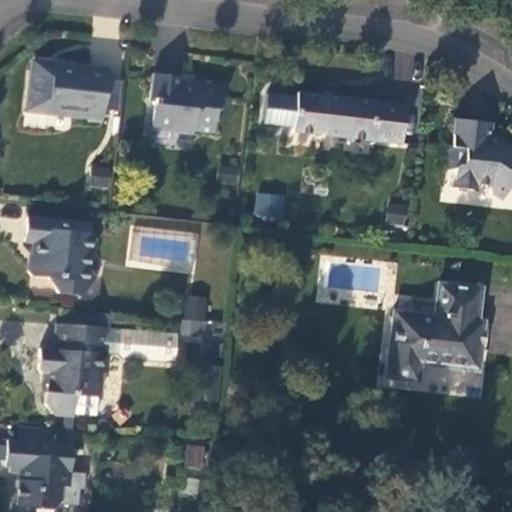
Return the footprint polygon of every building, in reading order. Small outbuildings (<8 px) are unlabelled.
[(106,80),(107,69),(54,63),(54,66),(41,64),(40,70),(29,69),(25,111),(46,114),(51,110),(68,112),(71,117),(80,118),(85,114),(98,115),(98,120),(101,120),(102,110),(106,80)] [(220,106),(222,86),(194,83),(193,85),(180,84),(181,77),(151,73),(148,101),(152,101),(152,104),(157,105),(155,124),(170,125),(174,132),(192,134),(192,131),(212,133),(215,108),(220,106)] [(121,81),(106,80),(102,110),(117,111),(121,81)] [(293,125),(296,96),(267,93),(263,122),(293,125)] [(406,105),(296,93),(296,96),(293,125),(292,131),(401,144),(406,105)] [(155,124),(157,105),(152,104),(149,129),(174,132),(170,125),(155,124)] [(475,184),(488,186),(490,192),(501,199),(511,181),(511,147),(498,139),(496,144),(487,144),(489,123),(454,119),(451,146),(451,147),(464,149),(462,165),(458,165),(454,169),(452,188),(474,190),(475,184)] [(439,167),(454,169),(458,165),(462,165),(464,149),(451,147),(451,146),(441,145),(439,167)] [(105,187),(107,170),(92,168),(90,185),(105,187)] [(253,217),(281,220),(284,195),(255,192),(253,217)] [(81,233),(82,223),(26,217),(23,241),(32,242),(31,256),(34,260),(28,264),(27,272),(31,276),(48,278),(57,293),(78,296),(97,277),(88,268),(89,254),(94,250),(95,239),(91,234),(81,233)] [(385,377),(417,381),(419,363),(476,370),(482,320),(476,320),(480,287),(437,282),(434,315),(392,310),(385,377)] [(198,334),(199,322),(181,320),(180,332),(198,334)] [(101,375),(106,371),(107,352),(109,328),(56,324),(54,350),(39,348),(37,369),(41,373),(47,373),(46,392),(45,392),(44,404),(52,413),(74,415),(75,395),(99,397),(101,375)] [(177,334),(109,328),(107,352),(117,353),(121,357),(175,362),(177,334)] [(220,367),(199,365),(195,400),(216,402),(220,367)] [(16,426),(15,441),(48,443),(49,428),(16,426)] [(63,486),(68,487),(71,445),(48,443),(15,441),(5,440),(3,466),(8,467),(8,472),(22,473),(22,480),(17,480),(15,505),(51,508),(62,499),(63,486)] [(186,444),(183,466),(202,468),(205,446),(186,444)]
